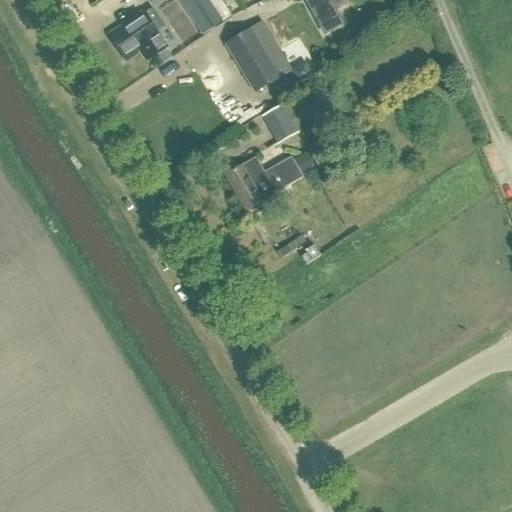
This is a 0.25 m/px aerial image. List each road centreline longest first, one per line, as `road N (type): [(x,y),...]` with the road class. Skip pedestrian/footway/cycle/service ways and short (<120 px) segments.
road 1 (unclassified): [(332,511),(17,0)]
road 2 (unclassified): [(499,147),(437,0)]
